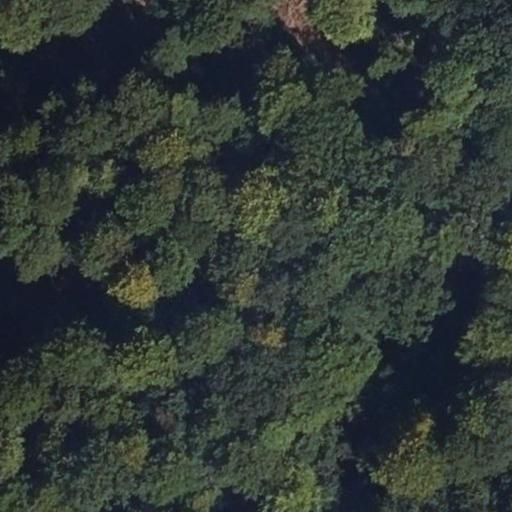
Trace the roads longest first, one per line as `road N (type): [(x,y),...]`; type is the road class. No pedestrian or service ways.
road 1 (track): [(511,191),(301,511)]
road 2 (track): [(351,0),(511,177)]
